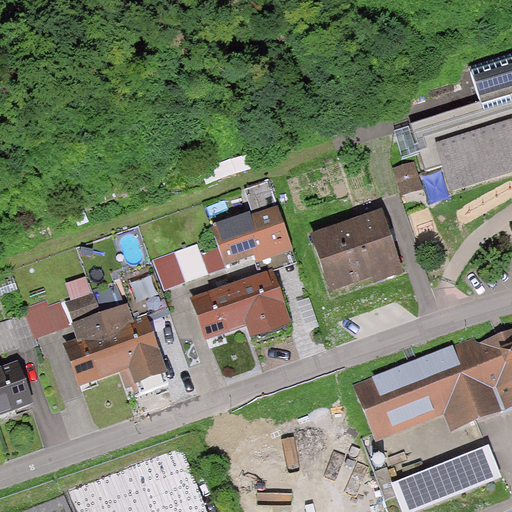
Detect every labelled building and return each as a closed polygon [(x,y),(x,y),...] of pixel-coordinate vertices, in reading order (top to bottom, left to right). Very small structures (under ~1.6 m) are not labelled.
[(511,64),(472,76),(480,105),(411,126),(423,167),(441,161),(448,187),(511,168),(511,64)] [(414,157),(391,165),(401,197),(424,189),(414,157)] [(247,202),(206,216),(215,242),(221,259),(251,248),(253,254),(289,241),(273,196),(248,205),(247,202)] [(380,204),(310,229),(329,285),(370,271),(373,277),(402,267),(380,204)] [(215,242),(199,248),(207,271),(223,265),(221,259),(215,242)] [(173,251),(151,259),(161,287),(183,279),(173,251)] [(267,261),(188,286),(201,329),(243,316),(247,327),(284,316),(267,261)] [(100,265),(72,274),(78,294),(95,288),(106,285),(100,265)] [(74,332),(61,336),(75,382),(119,369),(129,400),(167,388),(144,310),(127,315),(121,293),(98,300),(95,288),(78,294),(64,298),(74,332)] [(24,313),(29,334),(61,326),(55,305),(24,313)] [(24,313),(0,320),(0,349),(31,340),(29,334),(24,313)] [(496,407),(511,400),(511,325),(470,343),(496,407)] [(375,437),(447,408),(453,423),(496,407),(470,343),(469,340),(355,385),(375,437)] [(0,413),(31,402),(17,365),(0,371),(0,413)] [(401,511),(403,511),(500,475),(487,440),(388,477),(383,464),(370,469),(383,500),(395,496),(401,511)] [(205,511),(180,449),(65,494),(71,511),(205,511)] [(71,511),(65,494),(20,511),(71,511)]
